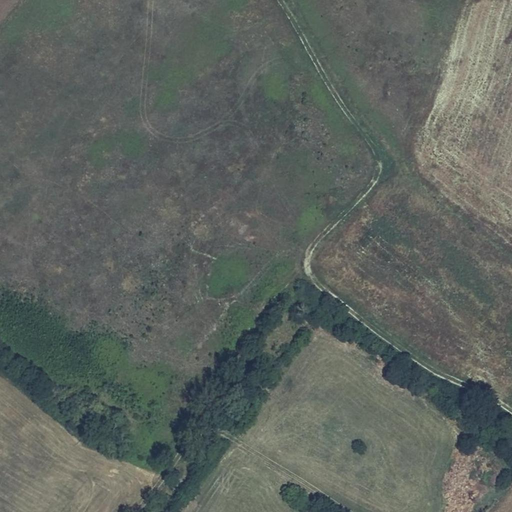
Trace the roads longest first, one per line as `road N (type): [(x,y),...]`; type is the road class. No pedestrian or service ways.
road 1 (track): [(279,0),(380,156),(375,179),(312,246),(308,275),(409,361),(511,410)]
road 2 (track): [(131,511),(215,404)]
